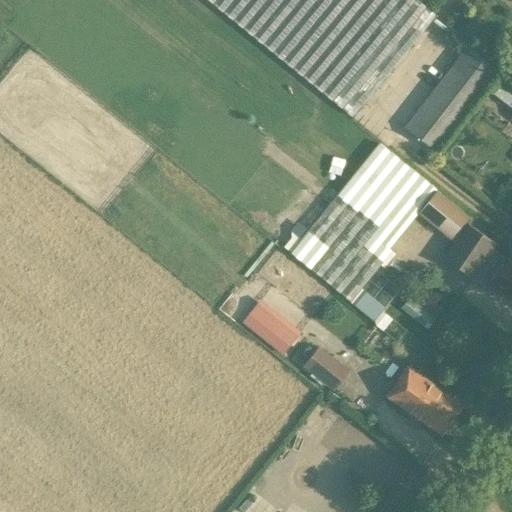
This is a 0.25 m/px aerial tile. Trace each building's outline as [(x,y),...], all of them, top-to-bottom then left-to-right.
[(206,0),(216,8),(351,117),(427,25),(396,0),(206,0)] [(465,47),(403,128),(435,153),(497,72),(465,47)] [(403,232),(419,213),(436,192),(436,191),(379,144),(290,253),(351,303),(361,289),(392,252),(389,250),(403,232)] [(455,243),(468,225),(471,220),(436,192),(419,213),(455,243)] [(468,225),(455,243),(444,259),(500,297),(502,293),(511,300),(511,264),(491,250),(495,244),(468,225)] [(292,348),(305,334),(265,298),(252,312),(292,348)] [(430,328),(438,317),(411,298),(403,309),(430,328)] [(316,347),(301,366),(332,389),(346,370),(316,347)] [(407,369),(387,398),(441,435),(461,406),(407,369)]
